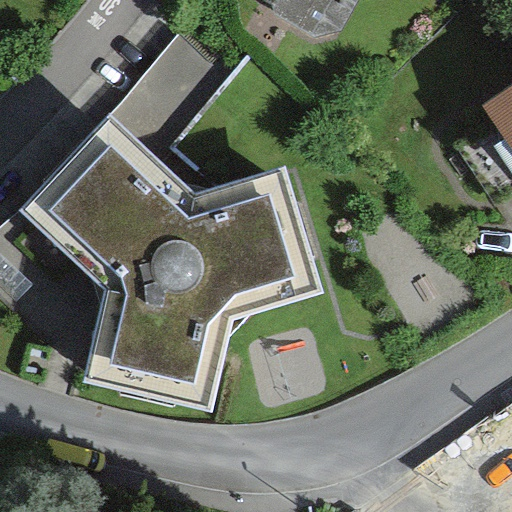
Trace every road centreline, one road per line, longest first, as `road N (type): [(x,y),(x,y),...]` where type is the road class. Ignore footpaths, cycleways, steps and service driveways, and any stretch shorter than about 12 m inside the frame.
road 1 (residential): [(511,348),(406,413),(307,452),(211,452),(0,401)]
road 2 (residential): [(122,0),(0,150)]
